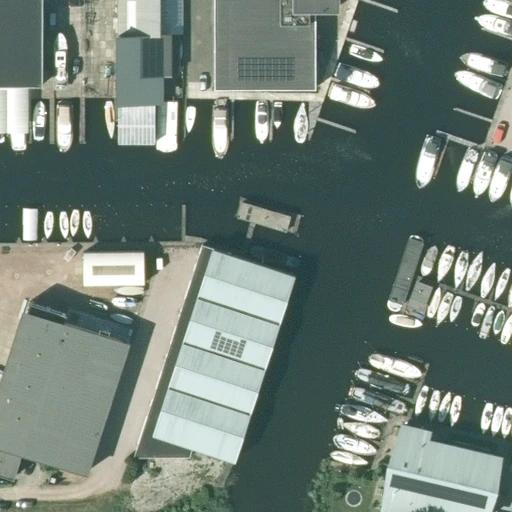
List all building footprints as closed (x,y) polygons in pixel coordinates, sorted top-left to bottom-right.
[(43,84),(42,0),(0,0),(0,84),(26,85),(43,84)] [(118,100),(118,142),(155,142),(155,100),(155,77),(160,77),(163,74),(170,74),(170,34),(160,34),(160,0),(117,0),(118,46),(118,100)] [(214,0),(214,88),(316,88),(316,7),(338,7),(338,0),(214,0)] [(234,460),(294,275),(245,259),(202,245),(133,458),(189,457),(193,447),(234,460)] [(84,253),(84,285),(145,285),(145,253),(84,253)] [(87,472),(129,343),(65,322),(67,314),(29,301),(23,321),(28,323),(0,409),(0,472),(14,477),(23,451),(87,472)] [(420,511),(422,505),(437,442),(423,439),(425,430),(403,425),(382,511),(420,511)] [(437,442),(422,505),(450,511),(486,511),(500,457),(437,442)]
